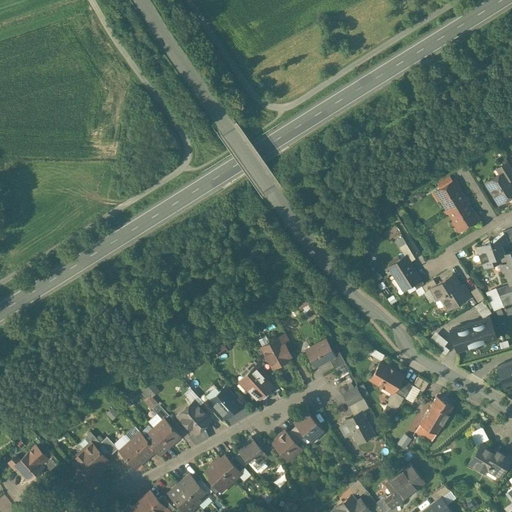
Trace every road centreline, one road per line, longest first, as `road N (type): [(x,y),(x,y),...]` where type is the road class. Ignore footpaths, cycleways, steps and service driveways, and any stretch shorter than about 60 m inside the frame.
road 1 (primary): [(500,0),(0,313)]
road 2 (residential): [(511,412),(410,352),(397,328),(334,273),(275,189)]
road 3 (residential): [(103,500),(319,386)]
road 4 (unclassified): [(142,0),(275,189)]
road 5 (unknown): [(103,500),(53,412),(27,402),(0,409)]
